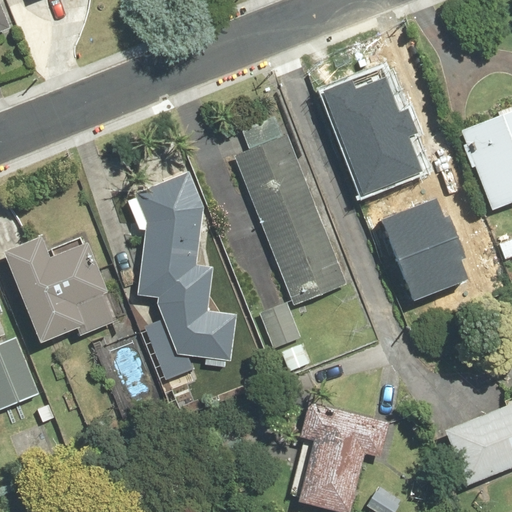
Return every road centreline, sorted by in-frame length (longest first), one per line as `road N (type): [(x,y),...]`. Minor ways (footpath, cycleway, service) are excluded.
road 1 (unknown): [(432,410),(377,326),(260,32)]
road 2 (residential): [(0,137),(341,0)]
